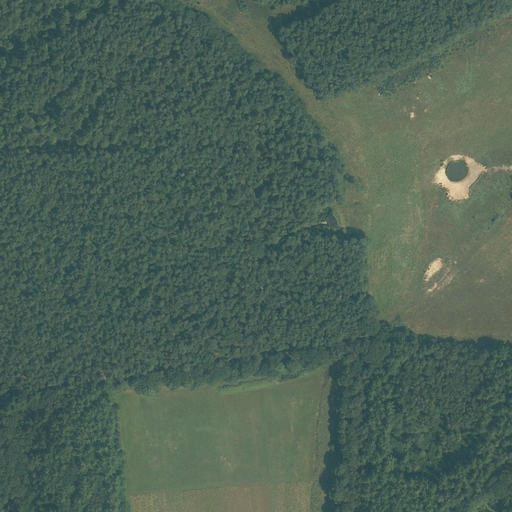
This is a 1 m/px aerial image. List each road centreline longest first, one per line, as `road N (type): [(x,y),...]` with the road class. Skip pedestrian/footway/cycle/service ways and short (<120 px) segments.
road 1 (track): [(362,511),(370,339),(276,349),(255,258),(277,239),(329,221)]
road 2 (track): [(370,339),(373,320),(411,310),(511,205)]
